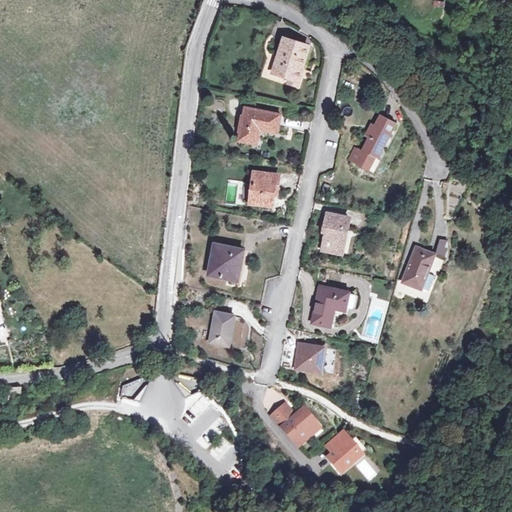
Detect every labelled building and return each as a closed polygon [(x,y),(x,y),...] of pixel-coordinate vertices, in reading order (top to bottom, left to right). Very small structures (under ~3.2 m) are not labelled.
[(295,66),(302,68),(309,47),(285,39),(274,72),(291,78),(295,66)] [(303,69),(302,68),(295,66),(291,78),(289,83),(298,86),(303,69)] [(261,125),(278,128),(281,115),(245,107),(244,117),(243,116),(239,132),(241,133),(239,141),(257,144),(260,130),(261,125)] [(362,150),(355,146),(348,158),(365,168),(374,151),(380,154),(397,123),(381,114),(375,125),(372,131),(369,129),(366,136),(369,137),(362,150)] [(277,133),(278,128),(261,125),(260,130),(277,133)] [(374,151),(365,168),(373,172),(380,160),(378,158),(380,154),(374,151)] [(463,172),(459,167),(452,174),(457,178),(463,172)] [(274,187),(277,187),(279,175),(255,172),(250,203),(272,205),(273,193),(274,187)] [(323,249),(332,251),(333,245),(343,247),(347,227),(346,227),(349,217),(328,213),(324,232),(326,232),(323,249)] [(447,243),(440,241),(436,255),(446,257),(448,251),(447,243)] [(244,250),(215,245),(209,275),(238,281),(244,250)] [(333,245),(332,251),(342,253),(343,247),(333,245)] [(435,254),(417,247),(403,281),(422,289),(435,254)] [(330,326),(334,308),(334,305),(346,308),(351,309),(354,310),(355,309),(359,295),(321,287),(313,322),(330,326)] [(234,316),(216,313),(211,342),(229,346),(234,316)] [(300,344),(296,368),(320,372),(324,348),(300,344)] [(325,364),(332,366),(337,350),(330,348),(325,364)] [(214,379),(222,387),(227,383),(220,374),(214,379)] [(21,388),(7,389),(8,398),(21,397),(21,388)] [(285,404),(271,416),(298,447),(311,436),(307,431),(314,425),(302,410),(295,415),(291,418),(290,416),(293,413),(285,404)] [(217,418),(214,425),(223,430),(227,423),(217,418)] [(314,425),(307,431),(311,436),(318,430),(314,425)] [(341,433),(327,445),(333,452),(327,458),(340,472),(357,458),(360,455),(349,443),(341,433)] [(207,452),(217,461),(233,446),(223,436),(207,452)] [(355,438),(349,443),(360,455),(357,458),(359,460),(368,453),(355,438)]
